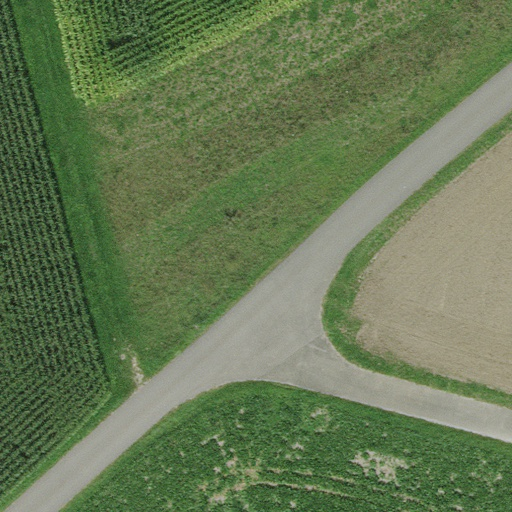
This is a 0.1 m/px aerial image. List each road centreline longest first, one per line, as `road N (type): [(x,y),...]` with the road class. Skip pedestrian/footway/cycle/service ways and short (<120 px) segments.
road 1 (unclassified): [(511,94),(39,511)]
road 2 (track): [(254,322),(298,366),(511,423)]
